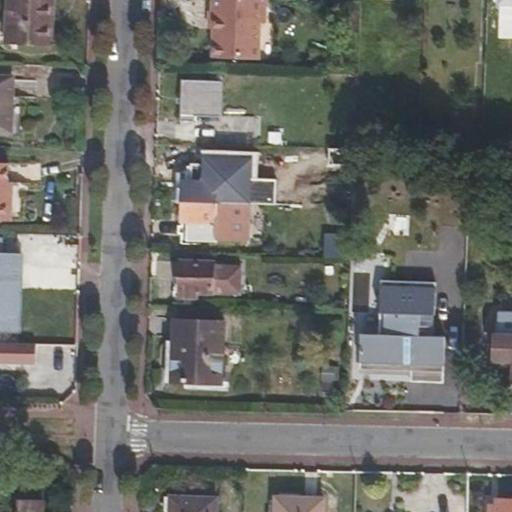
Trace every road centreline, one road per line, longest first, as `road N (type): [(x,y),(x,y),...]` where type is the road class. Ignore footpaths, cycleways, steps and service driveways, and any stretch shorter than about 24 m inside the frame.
road 1 (residential): [(107,428),(124,0)]
road 2 (residential): [(107,428),(511,437)]
